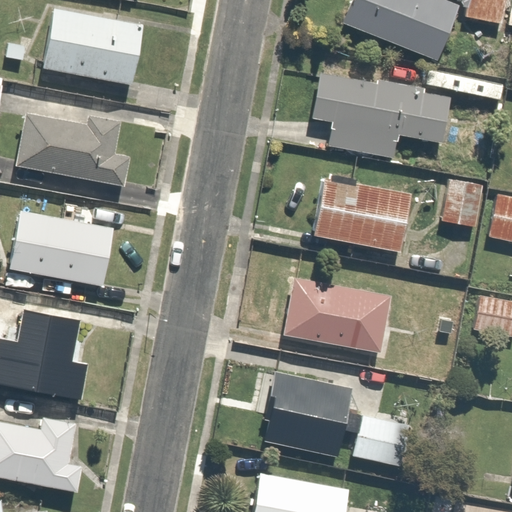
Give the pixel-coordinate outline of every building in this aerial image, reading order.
[(432,60),(455,5),(442,0),(343,0),(335,20),(432,60)] [(463,0),(462,14),(499,20),(501,0),(463,0)] [(139,24),(49,6),(36,67),(127,85),(139,24)] [(501,79),(423,62),(419,81),(497,97),(501,79)] [(447,96),(316,73),(309,114),(327,117),(322,147),(391,160),(395,137),(438,145),(447,96)] [(17,106),(6,167),(119,186),(125,154),(109,152),(114,122),(17,106)] [(482,177),(442,173),(437,219),(477,223),(482,177)] [(409,195),(322,174),(308,234),(395,254),(409,195)] [(511,192),(494,188),(484,234),(511,239),(511,192)] [(99,287),(110,232),(17,213),(6,269),(99,287)] [(386,294),(287,277),(277,333),(376,351),(386,294)] [(511,296),(474,291),(469,324),(511,329),(511,296)] [(0,331),(0,387),(76,400),(82,363),(66,360),(73,319),(13,309),(9,333),(0,331)] [(347,385),(269,370),(256,441),(333,456),(347,385)] [(413,418),(356,409),(348,454),(405,463),(413,418)] [(67,425),(0,413),(0,481),(71,494),(76,466),(61,464),(67,425)] [(338,511),(344,487),(254,469),(245,511),(338,511)]
